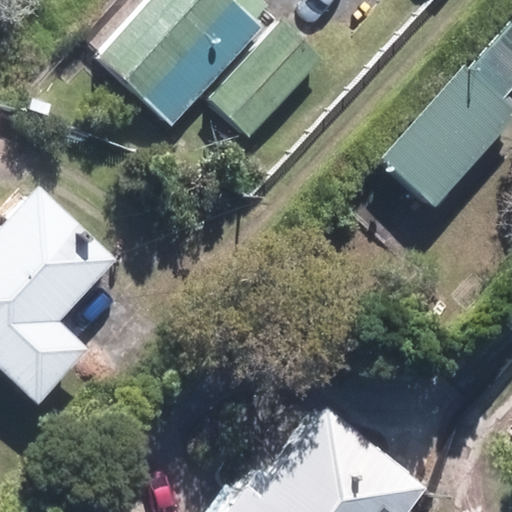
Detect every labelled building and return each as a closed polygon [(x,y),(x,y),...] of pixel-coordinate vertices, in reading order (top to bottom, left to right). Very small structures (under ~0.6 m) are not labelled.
[(135,0),(91,50),(164,116),(250,21),(242,12),(253,0),(135,0)] [(375,151),(423,196),(507,104),(493,92),(511,70),(511,21),(502,12),(375,151)] [(202,90),(243,128),(310,55),(269,16),(202,90)] [(0,368),(26,393),(78,340),(49,311),(106,250),(25,174),(0,201),(0,368)] [(384,511),(414,476),(309,391),(266,445),(270,449),(258,463),(248,453),(229,475),(227,472),(194,511),(384,511)]
